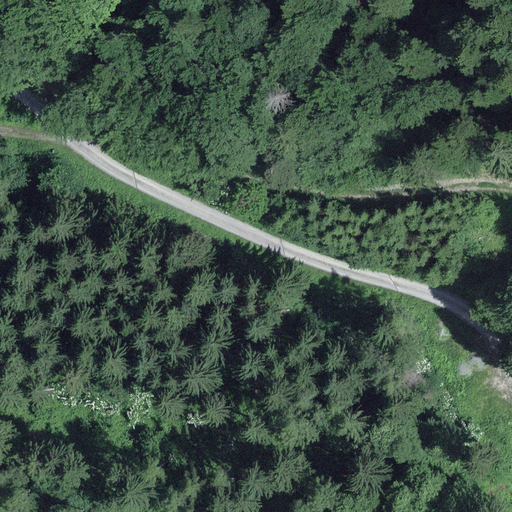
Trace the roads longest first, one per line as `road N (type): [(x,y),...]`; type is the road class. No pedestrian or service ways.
road 1 (track): [(67,133),(140,183),(266,241),(434,294),(474,315),(511,353)]
road 2 (track): [(67,133),(336,192),(511,189)]
